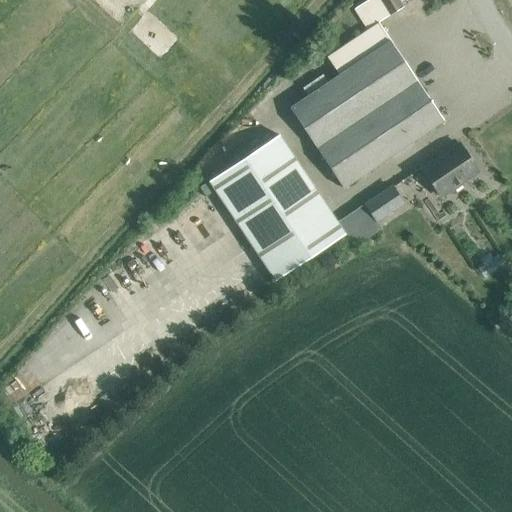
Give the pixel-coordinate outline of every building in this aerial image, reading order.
[(368,0),(355,9),(368,31),(378,23),(404,8),(398,0),(368,0)] [(339,76),(290,109),(344,189),(444,121),(378,23),(368,31),(327,58),(339,76)] [(209,180),(275,280),(345,234),(278,134),(209,180)] [(423,170),(441,197),(478,172),(460,145),(423,170)] [(367,208),(375,220),(387,211),(379,200),(367,208)]
